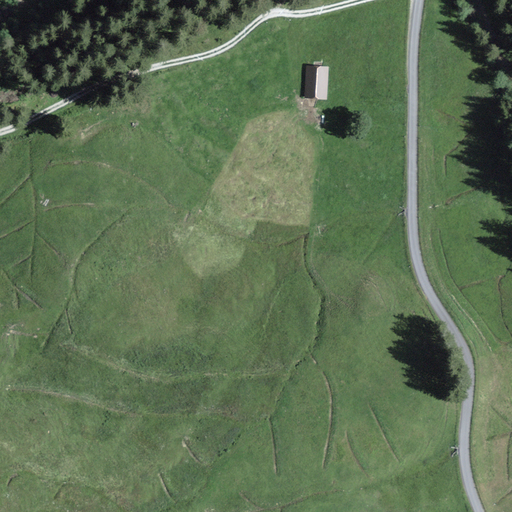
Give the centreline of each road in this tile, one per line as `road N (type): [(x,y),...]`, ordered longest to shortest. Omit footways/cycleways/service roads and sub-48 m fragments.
road 1 (unclassified): [(418,0),(413,236),(430,292),(466,354),(465,447),(481,511)]
road 2 (track): [(0,131),(118,78),(220,49),(267,14),(361,0)]
